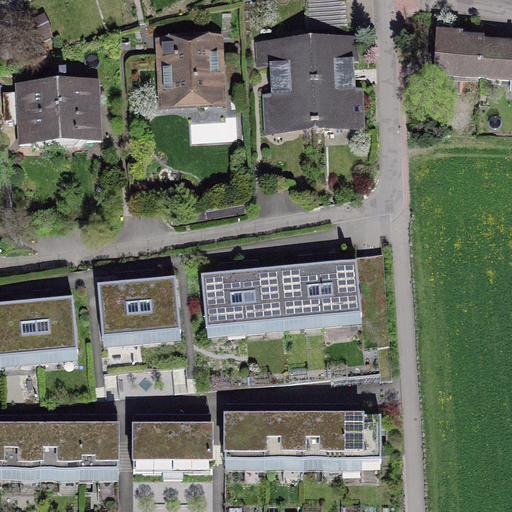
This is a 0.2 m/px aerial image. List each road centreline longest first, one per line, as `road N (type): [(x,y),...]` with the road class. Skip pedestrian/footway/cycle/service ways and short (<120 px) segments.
road 1 (unknown): [(404,392),(0,419)]
road 2 (residential): [(391,210),(19,268)]
road 3 (residential): [(413,511),(391,210)]
road 4 (residential): [(391,210),(385,0)]
